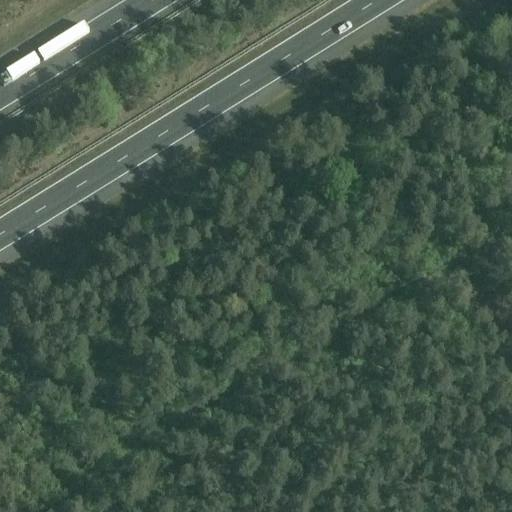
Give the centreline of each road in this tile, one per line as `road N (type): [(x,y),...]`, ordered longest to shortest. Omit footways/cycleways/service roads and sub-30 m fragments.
road 1 (motorway): [(0,235),(376,0)]
road 2 (motorway): [(151,0),(0,93)]
